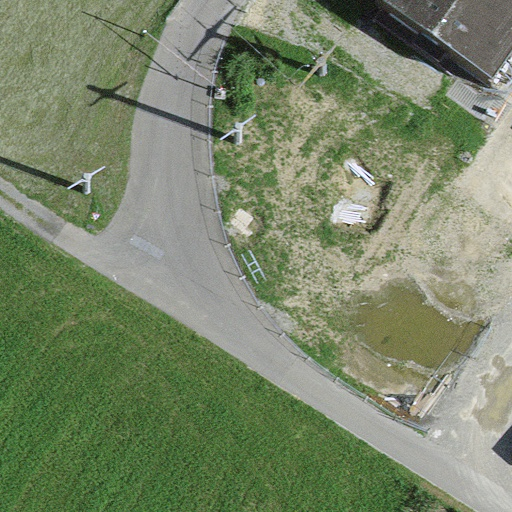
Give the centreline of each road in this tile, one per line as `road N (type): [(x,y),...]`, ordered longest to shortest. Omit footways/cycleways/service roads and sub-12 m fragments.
road 1 (unclassified): [(223,0),(192,58),(181,167),(196,256),(228,336),(506,511)]
road 2 (track): [(0,188),(228,336)]
